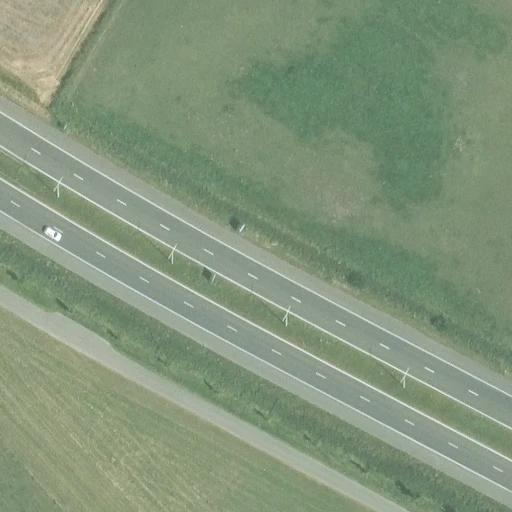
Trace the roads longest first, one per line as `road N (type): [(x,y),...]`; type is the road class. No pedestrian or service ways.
road 1 (trunk): [(511,409),(158,222),(0,126)]
road 2 (trunk): [(0,198),(511,478)]
road 3 (unclassified): [(398,511),(0,295)]
